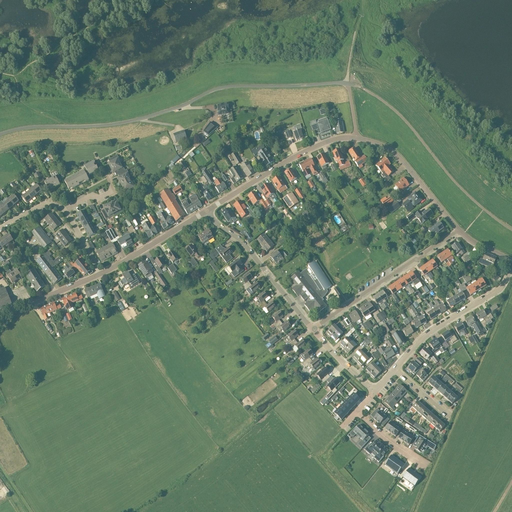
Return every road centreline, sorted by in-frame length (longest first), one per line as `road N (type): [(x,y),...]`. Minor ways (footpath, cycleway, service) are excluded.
road 1 (unclassified): [(0,133),(136,120),(223,87),(347,83),(356,137)]
road 2 (residential): [(312,329),(459,230)]
road 3 (tertiary): [(207,210),(306,150),(356,137)]
road 4 (residential): [(312,329),(207,210)]
road 5 (residential): [(394,369),(422,336),(495,291),(511,267)]
road 6 (tertiary): [(459,230),(394,153),(356,137)]
road 7 (tertiary): [(101,274),(207,210)]
